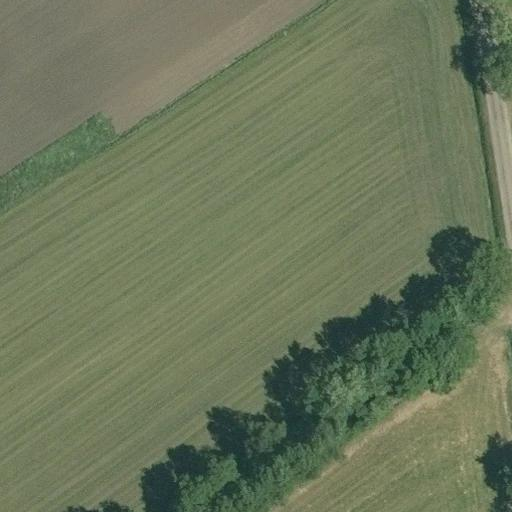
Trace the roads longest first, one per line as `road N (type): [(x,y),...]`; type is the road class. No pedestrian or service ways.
road 1 (unclassified): [(211,511),(451,330),(511,299)]
road 2 (unclassified): [(511,205),(481,0)]
